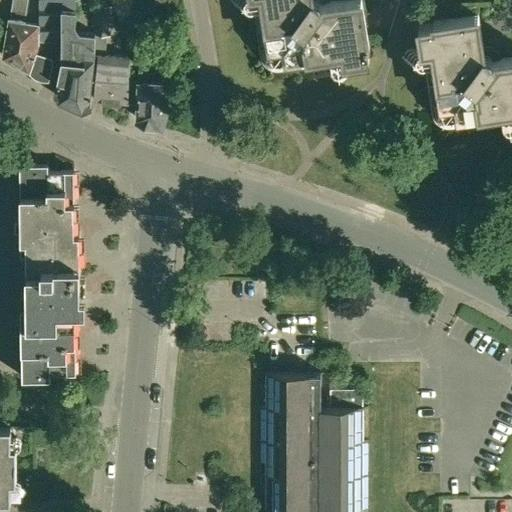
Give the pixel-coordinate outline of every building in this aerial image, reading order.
[(24,22),(25,15),(19,14),(20,0),(11,0),(3,56),(17,63),(17,66),(23,69),(26,67),(30,70),(39,43),(39,42),(39,24),(24,22)] [(61,61),(55,91),(59,99),(83,109),(91,106),(94,68),(95,34),(95,32),(93,32),(94,30),(79,29),(74,21),(74,11),(74,0),(38,0),(39,24),(39,42),(53,42),(62,42),(61,61)] [(231,0),(232,2),(233,3),(235,5),(237,6),(252,3),(260,57),(261,59),(262,63),(264,65),(266,67),(270,69),(274,70),(279,70),(330,62),(332,74),(333,77),(334,78),(336,80),(338,81),(340,80),(343,80),(345,78),(346,76),(344,60),(368,57),(366,51),(368,50),(361,0),(341,0),(325,3),(325,0),(231,0)] [(94,30),(93,32),(95,32),(95,34),(110,36),(113,5),(96,4),(94,30)] [(511,55),(497,58),(496,52),(489,46),(482,47),(477,13),(433,20),(433,24),(418,25),(420,48),(409,49),(406,50),(404,51),(403,54),(404,57),(404,59),(406,60),(408,62),(410,62),(423,60),(429,108),(431,117),(433,119),(435,122),(438,124),(440,125),(443,126),(448,127),(501,119),(502,127),(503,132),(505,135),(507,137),(510,138),(511,137),(511,55)] [(39,42),(39,43),(30,70),(33,75),(41,78),(48,79),(52,60),(53,42),(39,42)] [(129,56),(99,54),(95,99),(127,101),(129,56)] [(170,100),(169,57),(158,58),(159,73),(162,76),(163,83),(139,82),(137,117),(140,119),(142,121),(144,123),(147,124),(150,123),(151,124),(161,127),(163,123),(163,120),(163,117),(164,117),(165,114),(166,104),(167,100),(170,100)] [(52,377),(52,370),(78,369),(76,277),(81,277),(80,232),(75,232),(74,169),(48,170),(48,163),(19,163),(21,240),(26,239),(27,300),(22,300),(23,368),(23,377),(52,377)] [(369,511),(369,406),(321,406),(321,372),(298,372),(260,372),(260,509),(281,509),(280,511),(369,511)] [(0,499),(12,500),(12,482),(18,482),(18,445),(12,445),(12,427),(0,426),(0,499)]
